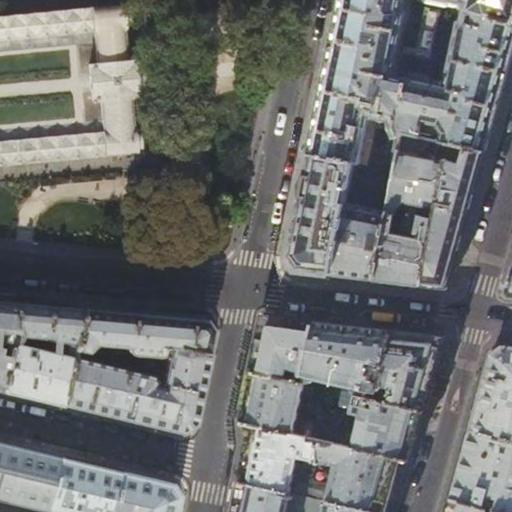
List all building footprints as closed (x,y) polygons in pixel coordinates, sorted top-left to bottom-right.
[(154,56),(148,0),(0,0),(0,182),(17,181),(156,168),(159,167),(162,166),(163,163),(157,95),(156,94),(155,92),(154,75),(153,62),(154,58),(154,56)] [(511,0),(340,0),(325,75),(308,154),(353,164),(357,149),(372,152),(379,115),(398,119),(396,129),(401,139),(402,134),(450,145),(485,152),(508,66),(511,52),(511,0)] [(447,289),(462,233),(485,152),(450,145),(422,286),(433,287),(447,289)] [(422,286),(446,163),(398,153),(386,213),(373,280),(398,283),(422,286)] [(353,164),(308,154),(294,221),(287,259),(295,271),(307,272),(330,275),(345,204),(353,164)] [(386,213),(345,204),(330,275),(353,278),(373,280),(386,213)] [(0,389),(58,404),(80,305),(28,301),(0,298),(0,389)] [(207,323),(202,316),(145,311),(80,305),(58,404),(115,417),(178,432),(191,424),(196,399),(211,328),(207,323)] [(255,352),(251,372),(306,383),(307,376),(302,375),(314,323),(289,320),(263,317),(255,352)] [(348,326),(314,323),(302,375),(307,376),(306,383),(316,386),(304,436),(323,440),(346,446),(358,395),(369,398),(371,390),(378,392),(380,385),(392,331),(348,326)] [(415,334),(392,331),(380,385),(393,389),(391,397),(386,396),(384,402),(423,411),(431,381),(444,337),(415,334)] [(511,345),(504,345),(491,353),(480,394),(470,431),(511,443),(511,345)] [(306,383),(251,372),(246,399),(241,422),(252,425),(304,436),(316,386),(306,383)] [(384,402),(369,398),(358,395),(346,446),(400,459),(409,461),(415,438),(423,411),(384,402)] [(323,440),(304,436),(252,425),(247,449),(240,482),(292,494),(310,498),(323,440)] [(511,511),(511,443),(470,431),(460,466),(451,499),(500,511),(511,511)] [(172,511),(176,494),(168,482),(140,475),(0,440),(0,511),(172,511)] [(346,446),(323,440),(310,498),(373,511),(385,511),(393,485),(398,467),(400,459),(346,446)] [(287,511),(292,494),(240,482),(233,511),(287,511)] [(373,511),(310,498),(292,494),(287,511),(373,511)] [(500,511),(451,499),(447,511),(500,511)]
